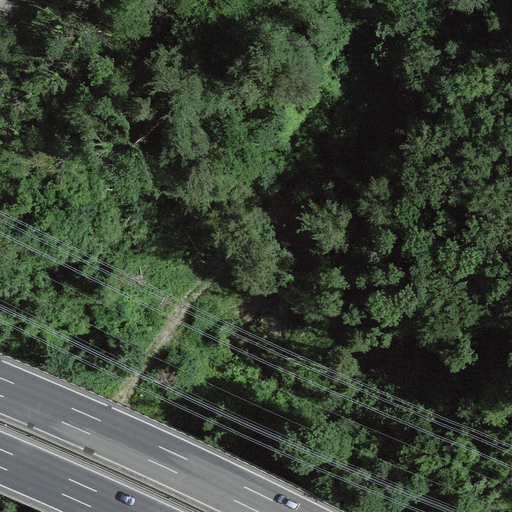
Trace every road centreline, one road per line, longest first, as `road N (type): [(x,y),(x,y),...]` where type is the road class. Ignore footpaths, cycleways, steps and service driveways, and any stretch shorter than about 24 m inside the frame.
road 1 (motorway): [(276,511),(0,386)]
road 2 (motorway): [(0,458),(123,511)]
